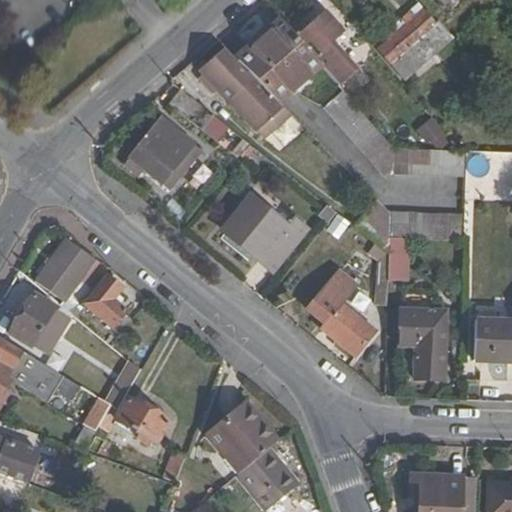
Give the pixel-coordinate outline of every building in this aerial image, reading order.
[(297,28),(290,34),(319,67),(340,90),(356,76),(332,48),(346,36),(327,15),(303,36),(297,28)] [(424,17),(382,55),(407,84),(454,42),(440,27),(436,31),(424,17)] [(283,26),(240,65),(252,78),(277,103),(319,67),(290,34),(283,26)] [(277,103),(252,78),(248,83),(222,57),(201,78),(205,82),(201,87),(215,102),(220,97),(260,137),(286,112),(277,103)] [(396,152),(343,93),(325,110),(386,179),(395,176),(395,173),(396,152)] [(229,132),(184,97),(174,110),(219,145),(229,132)] [(286,112),(260,137),(268,145),(294,120),(286,112)] [(436,151),(451,139),(431,116),(417,128),(436,151)] [(163,124),(131,164),(145,175),(171,194),(202,155),(163,124)] [(467,155),(396,152),(395,173),(467,176),(467,155)] [(145,175),(131,164),(127,170),(140,181),(145,175)] [(250,204),(224,236),(275,277),(307,237),(293,226),(287,233),(250,204)] [(394,225),(394,220),(380,206),(359,233),(392,259),(393,245),(394,225)] [(324,230),(338,239),(349,222),(336,213),(324,230)] [(465,225),(394,225),(393,245),(464,246),(465,225)] [(85,293),(103,272),(64,240),(31,278),(43,289),(45,286),(52,292),(69,274),(74,278),(71,281),(85,293)] [(358,360),(378,333),(345,308),(360,289),(340,274),(310,314),(329,328),(324,335),(358,360)] [(119,289),(104,277),(81,305),(107,327),(122,309),(110,300),(119,289)] [(390,309),(391,285),(378,284),(377,309),(390,309)] [(49,310),(51,306),(31,294),(6,335),(27,348),(40,325),(44,327),(53,312),(49,310)] [(448,313),(403,312),(401,349),(416,350),(415,384),(446,384),(448,313)] [(478,362),(511,364),(511,324),(480,322),(478,362)] [(26,365),(29,359),(0,341),(0,363),(8,368),(14,358),(26,365)] [(115,375),(126,385),(139,371),(128,361),(115,375)] [(2,378),(7,381),(10,377),(5,373),(2,378)] [(96,397),(82,424),(96,431),(110,404),(96,397)] [(171,425),(127,398),(115,418),(143,435),(141,440),(153,447),(155,443),(159,445),(171,425)] [(269,448),(276,442),(241,404),(205,435),(239,472),(269,448)] [(0,438),(0,475),(18,482),(28,449),(0,438)] [(298,483),(269,448),(239,472),(235,476),(264,511),(298,483)] [(160,479),(172,483),(182,455),(171,452),(160,479)] [(462,511),(463,480),(461,479),(410,476),(409,495),(418,495),(417,511),(462,511)] [(511,511),(511,486),(488,485),(488,500),(504,511),(511,511)] [(85,505),(100,511),(102,504),(87,500),(85,505)]
